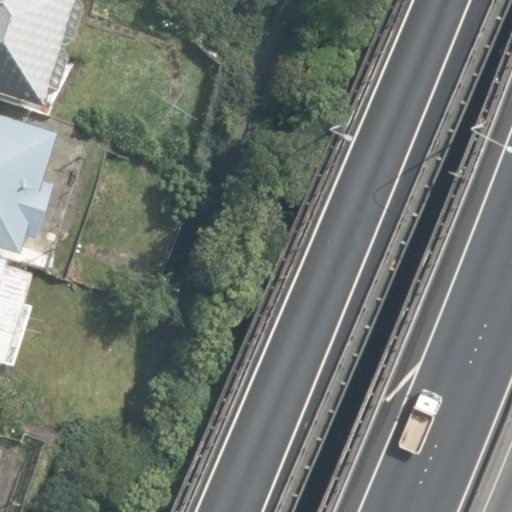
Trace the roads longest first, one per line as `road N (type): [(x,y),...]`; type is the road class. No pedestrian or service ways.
road 1 (motorway): [(229,511),(448,0)]
road 2 (motorway): [(410,511),(511,257)]
